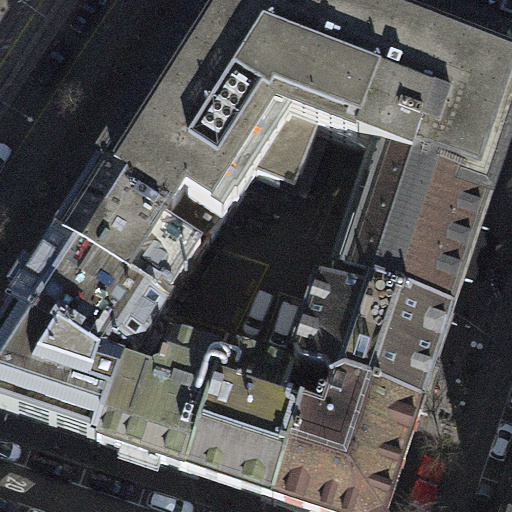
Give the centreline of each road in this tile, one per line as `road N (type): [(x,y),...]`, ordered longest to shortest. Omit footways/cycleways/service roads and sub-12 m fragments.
road 1 (tertiary): [(0,179),(120,0)]
road 2 (residential): [(456,511),(511,343)]
